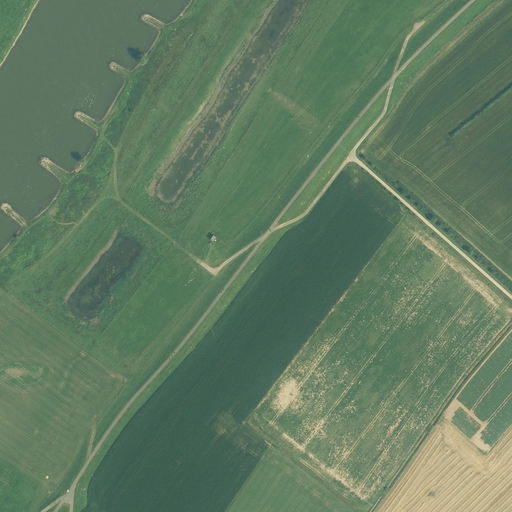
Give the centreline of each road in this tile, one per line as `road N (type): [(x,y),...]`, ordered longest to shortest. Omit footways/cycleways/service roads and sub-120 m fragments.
road 1 (unclassified): [(511,297),(349,156)]
road 2 (unclassified): [(202,263),(213,273),(301,215),(349,156)]
road 3 (unclassified): [(349,156),(383,112),(406,40),(421,21)]
road 4 (track): [(104,193),(202,263)]
